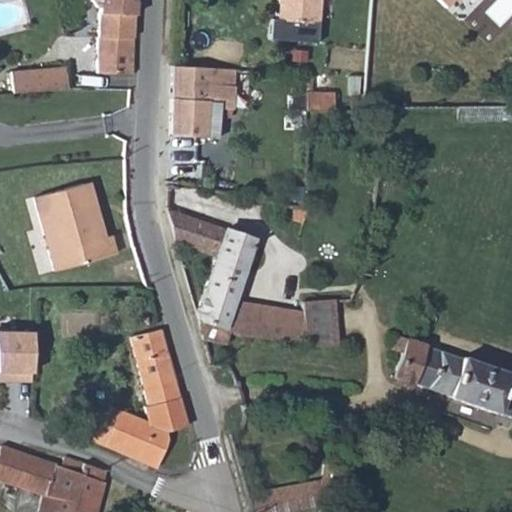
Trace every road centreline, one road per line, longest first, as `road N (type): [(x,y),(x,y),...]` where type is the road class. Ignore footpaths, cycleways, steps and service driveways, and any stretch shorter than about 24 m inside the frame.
road 1 (unclassified): [(231,497),(159,271),(144,146),(153,0)]
road 2 (residential): [(0,430),(173,491),(231,497)]
road 3 (unknown): [(144,146),(0,146)]
